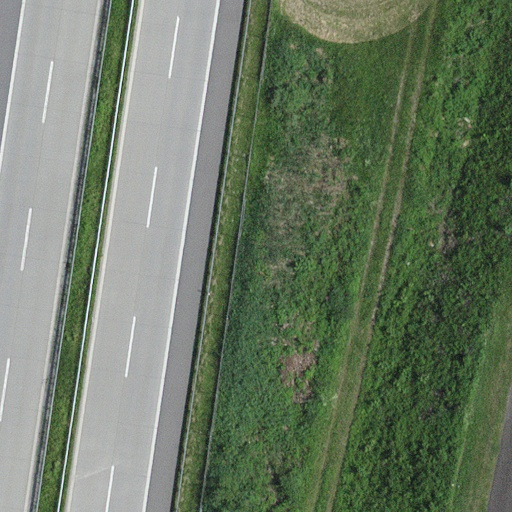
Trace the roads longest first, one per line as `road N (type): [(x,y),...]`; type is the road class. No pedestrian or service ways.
road 1 (unknown): [(436,0),(322,511)]
road 2 (motorway): [(107,511),(184,0)]
road 3 (motorway): [(64,0),(0,419)]
